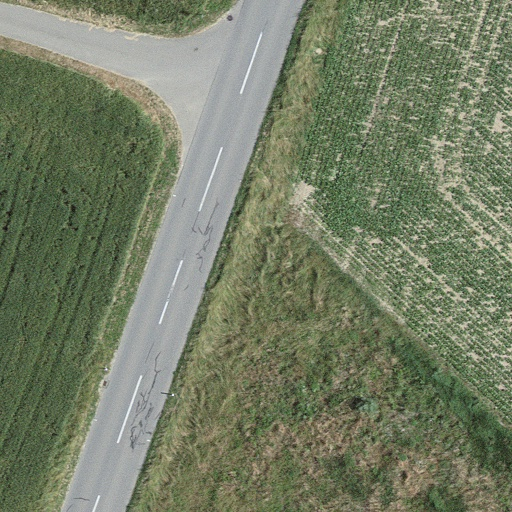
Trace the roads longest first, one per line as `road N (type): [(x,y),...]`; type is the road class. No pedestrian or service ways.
road 1 (tertiary): [(91,511),(271,0)]
road 2 (track): [(0,20),(239,88)]
